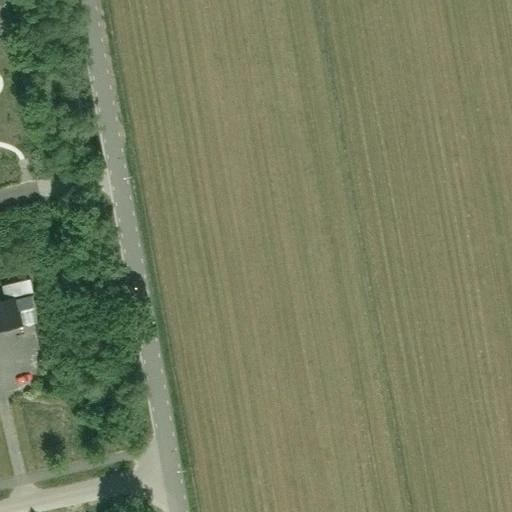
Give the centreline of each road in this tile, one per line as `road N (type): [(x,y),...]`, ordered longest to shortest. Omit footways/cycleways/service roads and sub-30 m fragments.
road 1 (unclassified): [(174,473),(121,175)]
road 2 (unclassified): [(121,175),(90,0)]
road 3 (residential): [(27,506),(174,473)]
road 4 (residential): [(121,175),(0,196)]
